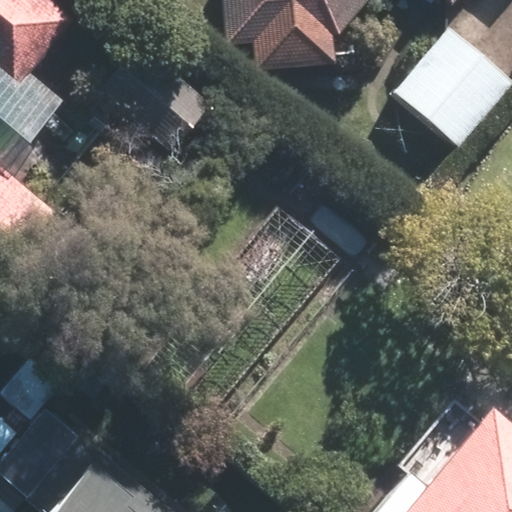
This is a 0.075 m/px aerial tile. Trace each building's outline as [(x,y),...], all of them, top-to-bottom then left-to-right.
[(0,0),(0,282),(66,210),(0,150),(0,63),(22,84),(81,18),(60,0),(0,0)] [(227,0),(232,43),(256,41),(259,68),(342,60),(339,33),(349,32),(375,0),(456,0),(459,2),(460,0),(227,0)] [(511,75),(452,23),(391,93),(459,152),(511,91),(511,75)] [(150,36),(103,86),(172,149),(219,98),(150,36)] [(410,465),(370,511),(371,511),(511,511),(511,402),(502,394),(487,412),(463,391),(403,459),(410,465)] [(183,511),(51,401),(0,461),(0,462),(58,511),(183,511)]
